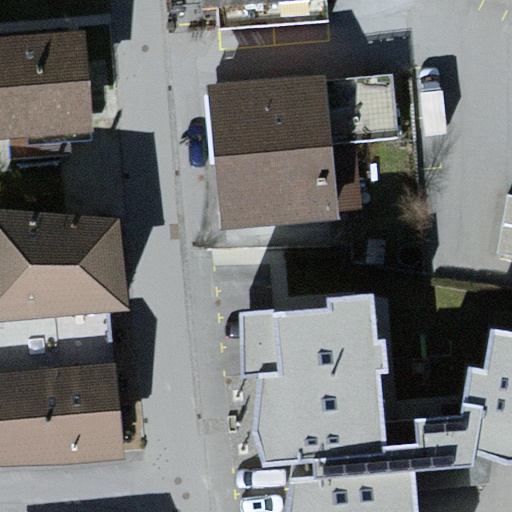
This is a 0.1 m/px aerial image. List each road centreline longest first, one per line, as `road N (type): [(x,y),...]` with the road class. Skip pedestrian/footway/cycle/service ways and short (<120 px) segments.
road 1 (residential): [(179,471),(128,0)]
road 2 (residential): [(179,471),(0,490)]
